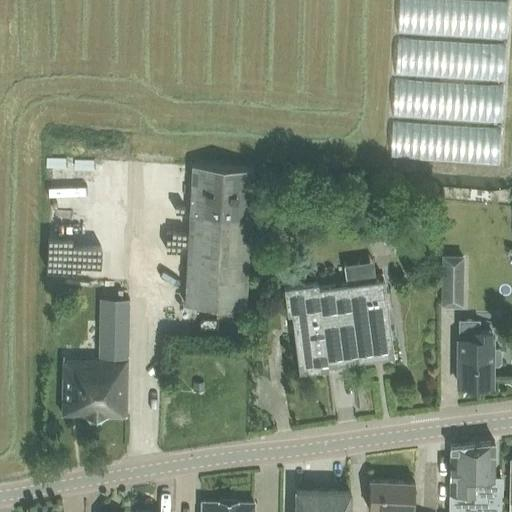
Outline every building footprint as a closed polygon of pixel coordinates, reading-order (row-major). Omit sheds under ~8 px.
[(185,303),(245,306),(253,167),(193,164),(185,303)] [(511,257),(511,204),(477,205),(479,258),(511,257)] [(444,260),(444,289),(461,290),(462,260),(444,260)] [(317,281),(283,286),(287,313),(291,312),(299,370),(328,367),(328,363),(351,360),(377,356),(376,355),(375,349),(391,347),(391,348),(393,348),(384,278),(318,287),(317,281)] [(102,296),(100,356),(126,357),(129,297),(102,296)] [(460,324),(459,384),(476,385),(476,387),(487,387),(487,385),(491,385),(492,365),(498,365),(501,362),(501,351),(498,348),(492,348),(492,331),(476,331),(476,324),(460,324)] [(127,357),(126,357),(100,356),(62,355),(60,413),(82,414),(88,420),(99,421),(103,414),(125,415),(127,357)] [(194,374),(194,390),(204,390),(203,374),(194,374)] [(498,511),(500,476),(493,476),(494,439),(451,444),(448,511),(498,511)] [(412,511),(414,480),(369,479),(368,509),(399,510),(398,511),(412,511)] [(348,511),(349,489),(295,487),(294,511),(348,511)] [(227,511),(227,498),(218,498),(218,500),(202,500),(201,511),(227,511)] [(227,498),(227,511),(253,511),(254,501),(237,501),(237,499),(227,498)]
